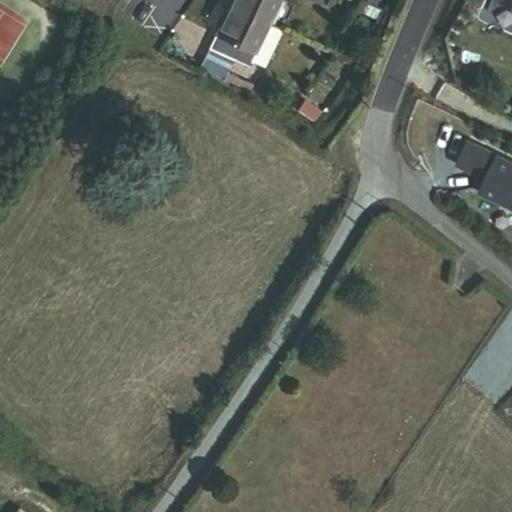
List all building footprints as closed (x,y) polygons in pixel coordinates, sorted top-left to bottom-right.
[(288,30),(303,0),(251,0),(247,9),(288,30)] [(511,0),(502,0),(501,3),(511,8),(511,0)] [(233,36),(274,56),(288,30),(247,9),(233,36)] [(301,37),(288,30),(274,56),(291,56),(301,37)] [(270,65),(274,56),(233,36),(227,47),(253,60),(268,68),(270,65)] [(253,60),(227,47),(219,63),(245,77),(247,73),(253,60)] [(291,56),(274,56),(270,65),(283,72),(291,56)] [(273,86),(247,73),(245,77),(244,79),(270,92),(273,86)] [(511,209),(511,164),(472,146),(462,168),(491,183),(484,196),(511,209)]
